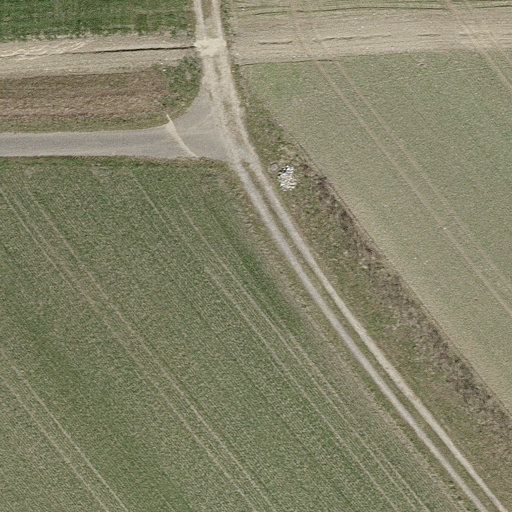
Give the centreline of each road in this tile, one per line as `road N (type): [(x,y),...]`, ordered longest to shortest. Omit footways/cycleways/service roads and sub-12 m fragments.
road 1 (track): [(237,132),(382,351),(511,511)]
road 2 (track): [(0,135),(237,132)]
road 3 (track): [(237,132),(215,0)]
